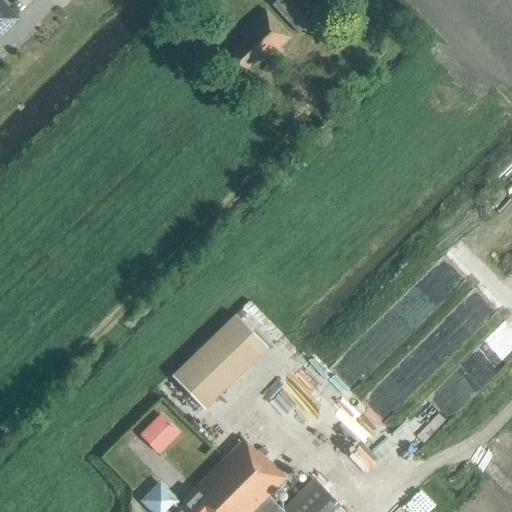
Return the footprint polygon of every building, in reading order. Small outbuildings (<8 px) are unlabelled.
[(301,33),(313,21),(290,0),(279,0),(273,6),(301,33)] [(0,31),(12,20),(3,11),(6,8),(0,2),(0,31)] [(265,61),(290,37),(265,11),(240,35),(244,40),(228,54),(244,71),(260,57),(265,61)] [(203,410),(262,353),(267,349),(234,316),(171,377),(203,410)] [(163,447),(177,433),(160,417),(147,431),(163,447)] [(255,453),(242,440),(181,502),(183,504),(175,511),(343,511),(312,481),(281,511),(266,498),(285,480),(256,451),(255,453)]
